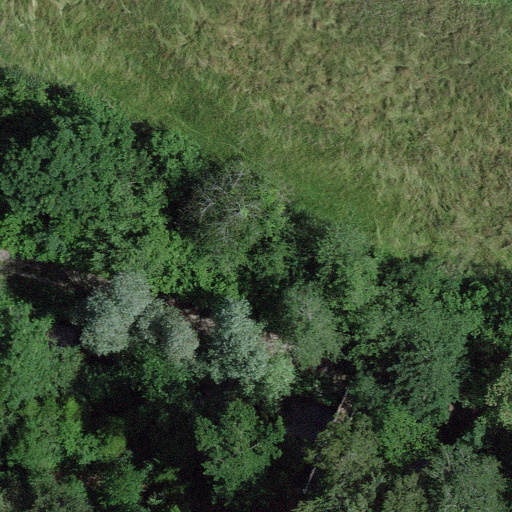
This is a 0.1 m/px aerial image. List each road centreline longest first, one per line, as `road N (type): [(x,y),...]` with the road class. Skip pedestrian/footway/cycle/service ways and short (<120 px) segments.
road 1 (track): [(363,370),(0,257)]
road 2 (track): [(511,420),(363,370)]
